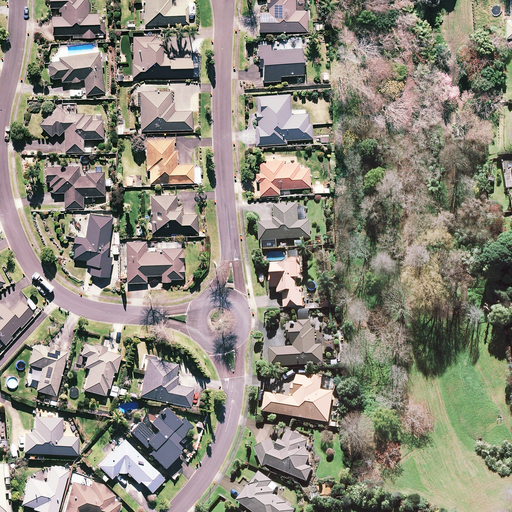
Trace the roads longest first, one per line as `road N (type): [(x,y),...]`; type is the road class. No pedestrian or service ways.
road 1 (residential): [(224,295),(230,250),(223,0)]
road 2 (residential): [(0,184),(27,261),(66,298),(114,314),(197,318)]
road 3 (residential): [(176,511),(212,466),(231,421),(234,372),(225,342)]
road 4 (residential): [(19,0),(0,129)]
